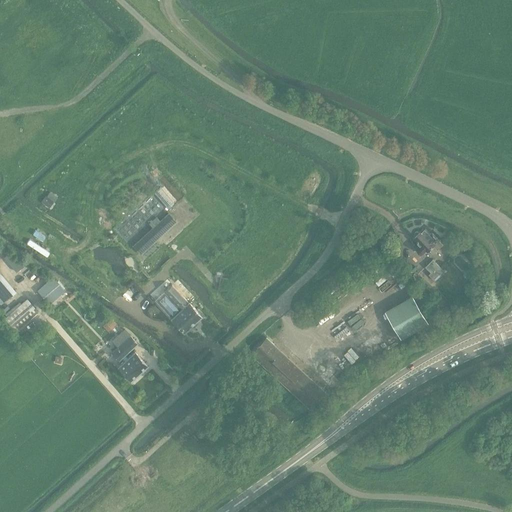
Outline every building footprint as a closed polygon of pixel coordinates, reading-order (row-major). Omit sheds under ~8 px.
[(46,196),(42,201),(47,205),(51,199),(47,196),(46,196)] [(169,212),(160,221),(157,217),(149,224),(153,228),(134,245),(143,255),(178,222),(169,212)] [(414,237),(421,244),(416,248),(422,254),(426,250),(427,251),(433,245),(438,250),(443,244),(432,233),(431,234),(425,228),(424,230),(422,229),(419,232),(418,232),(417,232),(416,232),(415,232),(415,233),(415,234),(415,235),(416,236),(414,237)] [(433,260),(426,267),(431,272),(429,274),(436,280),(445,272),(433,260)] [(0,271),(0,304),(0,305),(16,291),(0,271)] [(38,290),(49,303),(64,290),(53,277),(38,290)] [(184,332),(202,316),(189,302),(188,302),(172,284),(164,291),(181,309),(171,318),(184,332)] [(406,337),(433,322),(417,294),(390,310),(406,337)] [(15,332),(39,312),(27,299),(4,318),(15,332)] [(112,319),(104,326),(109,332),(116,325),(112,319)] [(137,343),(130,336),(126,331),(116,340),(120,345),(112,352),(119,360),(122,358),(124,361),(118,366),(131,380),(148,365),(135,351),(128,358),(125,355),(137,343)] [(311,409),(326,392),(267,337),(252,354),(311,409)]
